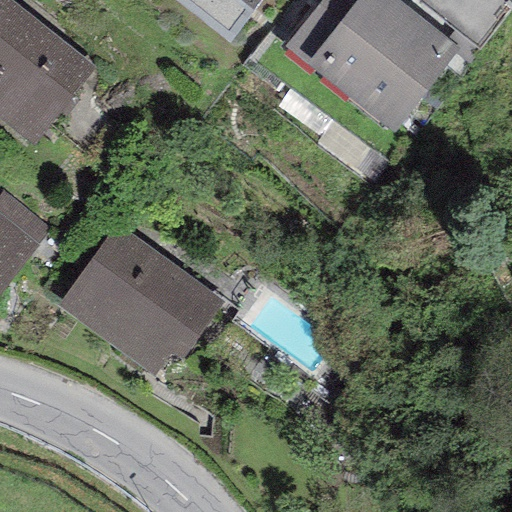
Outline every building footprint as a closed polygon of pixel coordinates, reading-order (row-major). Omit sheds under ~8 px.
[(98,68),(5,0),(0,0),(0,128),(34,154),(98,68)] [(166,0),(164,4),(229,51),(266,0),(166,0)] [(461,54),(389,0),(363,0),(306,74),(394,141),(461,54)] [(0,196),(0,299),(51,234),(1,195),(0,196)] [(223,307),(114,230),(57,316),(153,385),(186,363),(223,307)]
